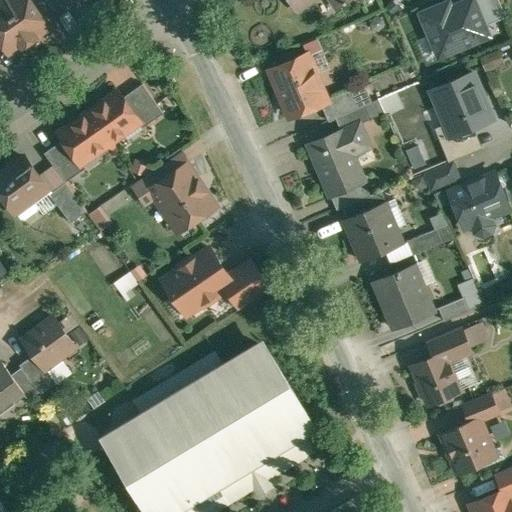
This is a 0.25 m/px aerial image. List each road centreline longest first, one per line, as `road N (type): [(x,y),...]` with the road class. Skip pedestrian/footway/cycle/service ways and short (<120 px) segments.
road 1 (residential): [(170,2),(412,511)]
road 2 (residential): [(170,2),(0,119)]
road 3 (track): [(345,368),(511,297)]
